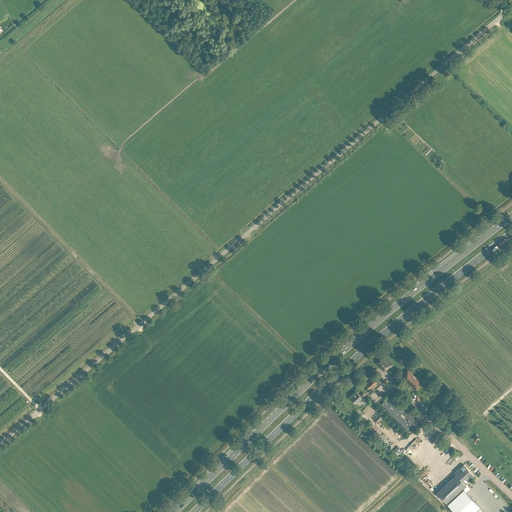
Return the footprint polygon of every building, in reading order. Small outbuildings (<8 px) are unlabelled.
[(355,0),(347,8),(369,31),(400,0),(355,0)] [(375,361),(384,371),(387,368),(388,370),(393,365),(383,355),(375,361)] [(401,375),(416,390),(422,383),(407,369),(401,375)] [(366,385),(370,389),(378,381),(375,377),(366,385)] [(351,398),(356,403),(362,398),(365,395),(363,392),(360,395),(357,392),(351,398)] [(401,415),(403,412),(405,411),(392,398),(388,402),(385,400),(381,404),(407,430),(412,426),(410,424),(411,422),(417,428),(423,422),(409,409),(404,415),(409,420),(407,421),(401,415)] [(359,418),(365,424),(369,419),(364,413),(359,418)] [(448,431),(454,436),(458,432),(452,427),(448,431)] [(437,492),(447,503),(463,488),(467,485),(465,483),(474,475),(464,464),(455,472),(457,474),(437,492)] [(485,511),(464,489),(448,504),(455,511),(485,511)]
